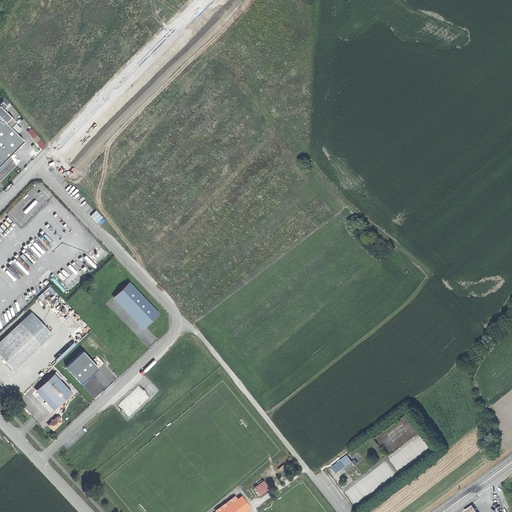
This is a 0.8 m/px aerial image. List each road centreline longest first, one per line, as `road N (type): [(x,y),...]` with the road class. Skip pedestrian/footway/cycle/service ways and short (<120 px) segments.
road 1 (unclassified): [(36,166),(178,319),(170,338),(38,460)]
road 2 (unclassified): [(36,166),(205,0)]
